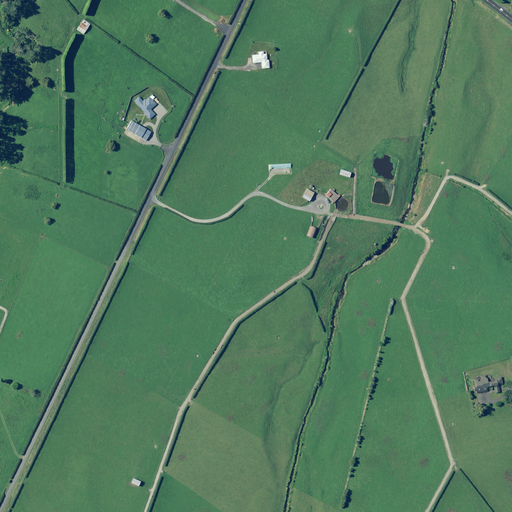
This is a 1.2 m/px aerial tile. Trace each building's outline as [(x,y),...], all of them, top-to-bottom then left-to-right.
[(90,24),(82,20),(76,30),(83,34),(90,24)] [(263,54),(262,52),(257,52),(258,55),(251,55),(252,63),(260,63),(261,69),(268,68),(267,61),(266,61),(265,54),(263,54)] [(152,94),(148,97),(145,100),(144,100),(142,101),(138,97),(133,101),(143,113),(148,120),(154,114),(150,110),(155,105),(151,100),(154,97),(152,94)] [(150,132),(130,121),(125,130),(145,141),(150,132)] [(313,193),(306,189),(302,198),(308,201),(313,193)] [(338,197),(329,189),(325,195),(333,203),(338,197)] [(316,229),(310,226),(307,236),(312,238),(316,229)] [(477,381),(476,380),(473,380),(475,387),(473,388),(473,392),(475,391),(476,393),(486,392),(485,387),(492,386),(493,393),(498,393),(497,385),(501,384),(500,377),(494,378),(494,381),(486,383),(486,378),(485,378),(484,376),(481,376),(481,379),(479,379),(480,381),(477,381)]
